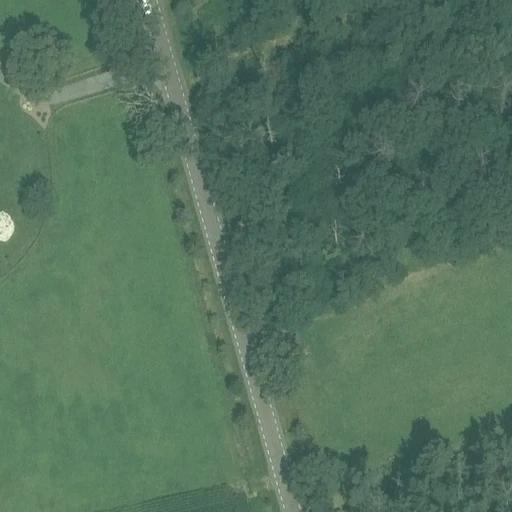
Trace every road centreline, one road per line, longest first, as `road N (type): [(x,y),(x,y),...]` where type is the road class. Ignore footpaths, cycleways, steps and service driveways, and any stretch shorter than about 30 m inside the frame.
road 1 (secondary): [(292,511),(149,0)]
road 2 (track): [(293,511),(511,427)]
